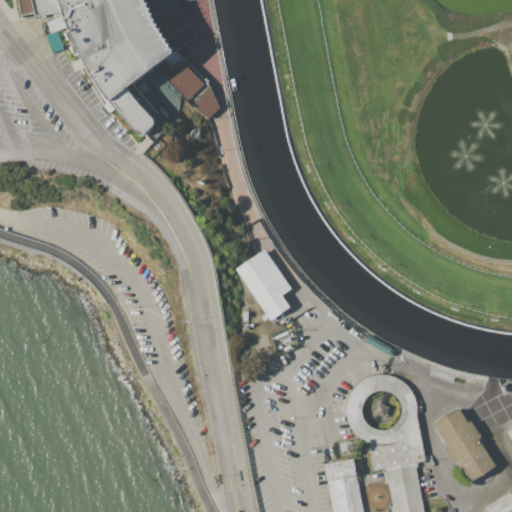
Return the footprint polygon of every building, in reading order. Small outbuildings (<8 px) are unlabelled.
[(181,0),(177,1),(198,37),(179,51),(210,83),(220,108),(208,120),(181,98),(179,117),(153,141),(148,136),(138,137),(122,120),(114,110),(107,115),(101,107),(108,102),(86,67),(66,27),(52,32),(47,22),(63,16),(61,12),(39,16),(35,15),(20,18),(17,0),(181,0)] [(63,50),(58,31),(44,35),(49,54),(63,50)] [(234,269),(269,321),(290,307),(281,294),(290,288),(263,249),(234,269)] [(395,377),(383,374),(371,376),(360,381),(351,390),(347,401),(346,412),(348,423),(354,432),(362,439),(367,442),(372,470),(384,468),(392,511),(423,511),(414,463),(424,461),(416,417),(416,405),(412,393),(405,383),(395,377)] [(433,424),(458,408),(495,465),(470,481),(433,424)] [(332,511),(323,463),(353,458),(362,511),(332,511)] [(482,509),(483,511),(511,511),(511,494),(510,491),(482,509)]
